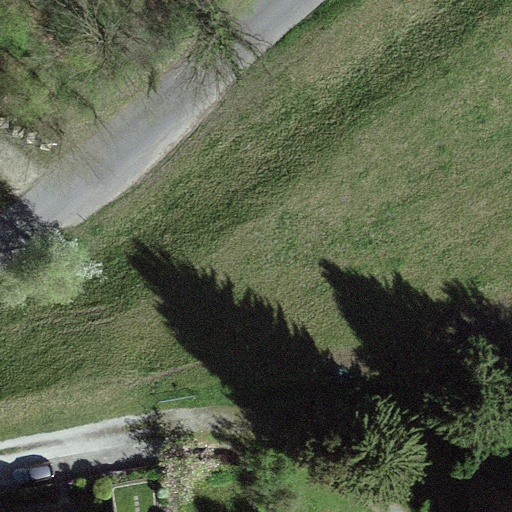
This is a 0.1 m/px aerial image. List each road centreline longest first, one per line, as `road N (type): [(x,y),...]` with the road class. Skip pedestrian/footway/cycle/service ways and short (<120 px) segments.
road 1 (track): [(0,458),(211,414),(271,423),(352,466),(396,511)]
road 2 (tertiary): [(289,0),(0,247)]
